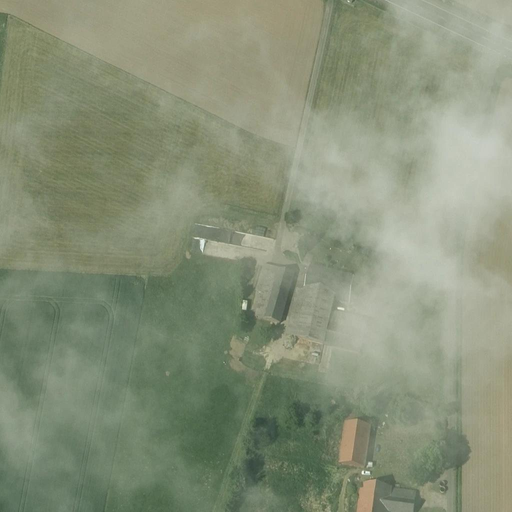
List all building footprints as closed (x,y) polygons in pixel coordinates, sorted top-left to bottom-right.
[(192,240),(261,249),(263,236),(194,227),(192,240)] [(353,278),(310,267),(304,294),(333,301),(349,305),(353,278)] [(271,281),(260,319),(279,325),(294,274),(278,270),(275,282),(271,281)] [(333,301),(304,294),(300,311),(329,317),(330,313),(333,301)] [(329,317),(300,311),(297,329),(325,336),(329,317)] [(367,322),(330,313),(329,317),(325,336),(323,346),(359,354),(367,322)] [(325,336),(297,329),(295,339),(323,346),(325,336)] [(370,420),(347,416),(340,465),(363,469),(370,420)] [(391,489),(362,484),(358,509),(381,511),(413,511),(416,493),(391,489)]
